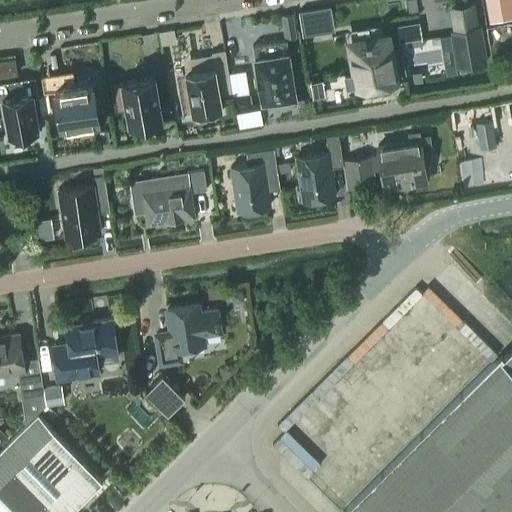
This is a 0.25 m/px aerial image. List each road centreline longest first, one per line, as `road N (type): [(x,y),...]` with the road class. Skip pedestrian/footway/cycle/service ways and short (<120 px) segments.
road 1 (residential): [(0,172),(511,90)]
road 2 (tertiary): [(0,286),(355,229),(382,260)]
road 3 (unclassified): [(193,459),(382,260)]
road 4 (residential): [(0,33),(217,0)]
road 5 (tertiary): [(382,260),(430,217),(511,204)]
